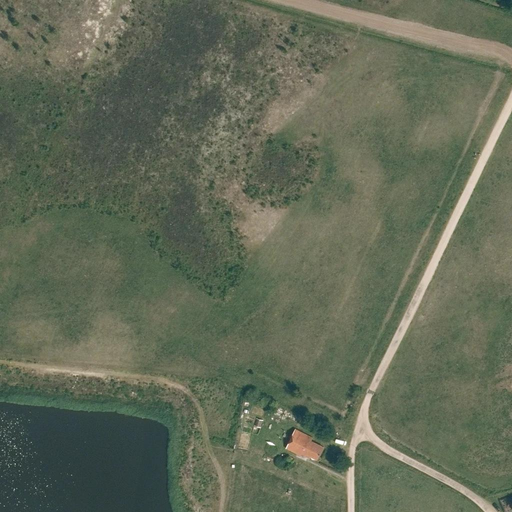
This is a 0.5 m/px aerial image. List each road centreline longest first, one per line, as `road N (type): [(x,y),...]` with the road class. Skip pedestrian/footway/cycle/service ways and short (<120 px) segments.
road 1 (unclassified): [(356,431),(511,102)]
road 2 (track): [(290,0),(511,56)]
road 3 (unclassified): [(489,511),(356,431)]
